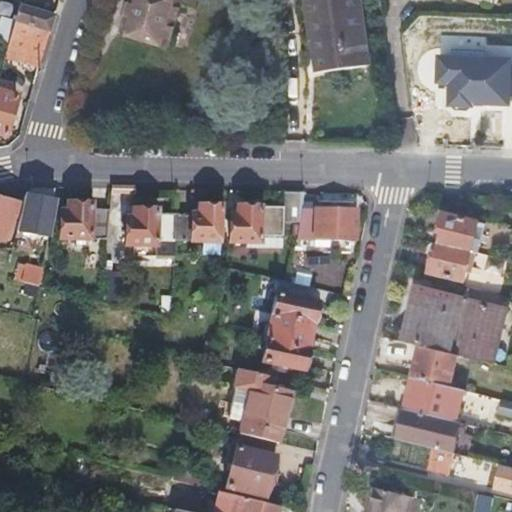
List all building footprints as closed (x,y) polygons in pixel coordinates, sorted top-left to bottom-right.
[(135,0),(126,30),(171,44),(184,3),(196,7),(197,0),(135,0)] [(369,67),(359,0),(306,0),(313,40),(321,39),(326,72),(369,67)] [(20,5),(15,22),(48,32),(51,33),(56,17),(56,15),(20,5)] [(0,41),(9,43),(13,17),(0,15),(0,41)] [(39,67),(48,32),(15,22),(5,57),(39,67)] [(498,82),(499,62),(456,60),(455,96),(498,98),(498,82)] [(510,62),(499,62),(498,82),(509,83),(510,62)] [(0,79),(0,134),(6,136),(17,95),(12,94),(15,83),(0,79)] [(299,226),(301,209),(304,193),(300,192),(283,192),(283,209),(237,208),(237,216),(230,216),(229,242),(246,242),(260,242),(260,236),(282,237),(282,226),(299,226)] [(57,200),(26,194),(16,236),(23,238),(24,233),(49,238),(57,200)] [(4,199),(0,197),(0,239),(3,241),(4,236),(11,238),(19,203),(4,199)] [(61,238),(90,238),(91,209),(91,203),(69,203),(68,212),(61,212),(61,238)] [(201,214),(177,214),(176,240),(222,242),(222,206),(201,205),(201,214)] [(91,209),(90,238),(107,238),(109,209),(91,209)] [(356,211),(301,209),(299,226),(297,238),(318,239),(318,240),(355,241),(356,211)] [(176,240),(177,214),(158,214),(158,210),(135,210),(135,217),(127,218),(126,245),(158,245),(158,256),(176,256),(176,240)] [(443,234),(441,243),(472,251),(476,237),(480,222),(445,213),(440,233),(443,234)] [(282,249),(282,237),(260,236),(260,242),(246,242),(246,248),(282,249)] [(476,237),(472,251),(479,253),(483,239),(476,237)] [(472,251),(441,243),(438,255),(435,254),(430,272),(465,281),(469,264),(471,255),(472,251)] [(20,265),(16,282),(38,287),(41,270),(20,265)] [(292,271),(290,282),(310,286),(312,276),(292,271)] [(500,307),(423,289),(411,342),(421,345),(458,353),(488,361),(500,307)] [(273,315),(313,323),(319,320),(321,309),(316,301),(277,293),(273,315)] [(273,315),(267,340),(307,349),(313,323),(273,315)] [(307,349),(267,340),(263,361),(304,371),(308,367),(311,355),(307,349)] [(421,345),(414,376),(451,384),(458,353),(421,345)] [(236,386),(251,390),(249,398),(234,395),(229,418),(243,421),(241,433),(247,435),(276,442),(277,442),(279,431),(281,431),(290,394),(266,389),(270,376),(239,369),(234,386),(236,386)] [(451,384),(414,376),(406,408),(456,420),(463,387),(451,384)] [(236,386),(234,395),(249,398),(251,390),(236,386)] [(511,416),(511,401),(502,399),(498,414),(511,416)] [(406,408),(400,407),(393,438),(399,439),(406,408)] [(456,420),(406,408),(399,439),(434,448),(455,453),(457,453),(464,422),(456,420)] [(505,432),(479,426),(477,438),(502,444),(505,432)] [(276,442),(247,435),(244,449),(235,447),(227,486),(266,495),(275,457),(273,456),(276,442)] [(450,474),(455,453),(434,448),(429,469),(450,474)] [(511,468),(502,466),(496,488),(511,492),(511,468)] [(365,511),(405,511),(410,495),(372,484),(365,511)] [(240,506),(242,497),(231,494),(229,503),(240,506)] [(277,511),(280,505),(242,497),(240,506),(239,511),(277,511)]
